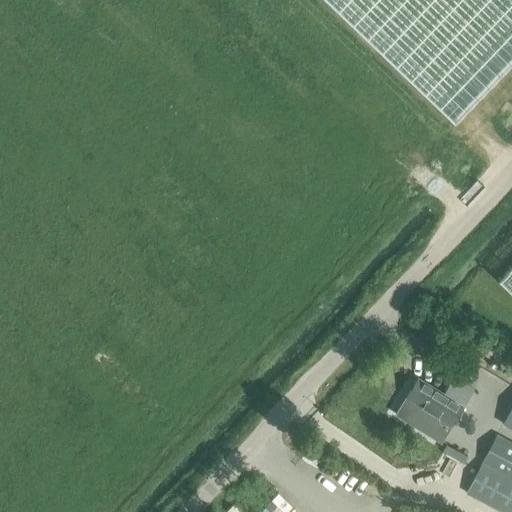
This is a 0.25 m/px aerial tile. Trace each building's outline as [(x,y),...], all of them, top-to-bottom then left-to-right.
[(511,0),(325,0),(454,122),(511,60),(511,0)] [(511,265),(498,280),(511,293),(511,265)] [(407,398),(397,414),(438,438),(447,422),(452,425),(474,389),(453,377),(443,394),(417,378),(405,397),(407,398)] [(511,429),(511,408),(503,424),(511,429)] [(511,443),(497,436),(482,464),(511,477),(511,443)] [(446,446),(444,455),(466,460),(468,450),(446,446)] [(511,477),(482,464),(467,493),(502,511),(511,511),(511,477)]
